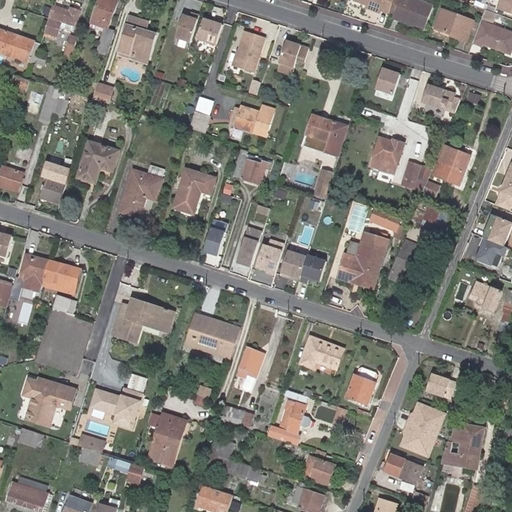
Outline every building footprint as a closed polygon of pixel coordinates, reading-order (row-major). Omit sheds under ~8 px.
[(103,0),(99,0),(92,24),(93,24),(92,28),(106,32),(102,43),(109,46),(114,30),(110,28),(118,2),(113,0),(109,0),(109,2),(103,0)] [(382,10),(389,13),(390,11),(394,0),(356,0),(367,5),(382,10)] [(394,18),(401,21),(402,18),(414,22),(413,25),(425,29),(433,6),(417,0),(394,0),(390,11),(395,13),(394,18)] [(511,15),(511,0),(501,0),(498,10),(511,15)] [(381,13),(382,10),(367,5),(367,7),(381,13)] [(495,8),(487,5),(485,10),(493,13),(495,8)] [(54,7),(46,34),(57,38),(61,27),(74,32),(76,26),(81,12),(72,9),(70,13),(54,7)] [(436,28),(453,35),(452,36),(467,41),(472,27),(476,28),(478,23),(474,22),(443,10),(436,28)] [(234,27),(237,15),(230,13),(226,25),(234,27)] [(191,44),(200,17),(191,14),(190,18),(183,16),(176,39),(191,44)] [(156,36),(145,32),(140,30),(142,22),(129,19),(117,55),(146,65),(156,36)] [(217,46),(223,26),(204,20),(198,40),(217,46)] [(511,33),(481,22),(473,43),(482,46),(483,44),(511,54),(511,51),(511,33)] [(0,53),(34,64),(40,45),(0,31),(0,53)] [(250,33),(239,68),(255,73),(266,38),(250,33)] [(70,60),(77,39),(69,37),(62,57),(70,60)] [(295,67),(298,59),(305,62),(309,48),(287,40),(280,63),(295,67)] [(109,46),(102,43),(99,52),(106,55),(109,46)] [(334,53),(319,49),(315,63),(329,68),(334,53)] [(48,54),(39,51),(36,62),(45,65),(48,54)] [(145,69),(146,65),(117,55),(116,59),(145,69)] [(402,74),(385,69),(379,89),(396,95),(402,74)] [(30,79),(14,74),(9,91),(24,96),(30,79)] [(61,89),(50,85),(39,119),(50,123),(54,112),(59,97),(61,89)] [(98,85),(93,99),(108,103),(113,89),(98,85)] [(453,97),(454,94),(428,85),(423,102),(455,112),(460,100),(453,97)] [(67,100),(59,97),(54,112),(62,114),(67,100)] [(199,103),(196,112),(208,116),(211,106),(199,103)] [(268,119),(268,117),(242,109),(242,111),(262,117),(268,119)] [(281,114),(270,111),(268,117),(268,119),(265,128),(260,126),(262,117),(242,111),(237,110),(233,122),(235,122),(234,127),(274,139),(281,114)] [(191,129),(205,134),(211,117),(208,116),(196,112),(191,129)] [(315,116),(305,148),(326,154),(336,123),(315,116)] [(268,119),(262,117),(260,126),(265,128),(268,119)] [(380,139),(369,172),(393,180),(405,144),(395,141),(394,143),(380,139)] [(95,167),(100,169),(112,172),(118,152),(89,143),(78,177),(90,181),(95,167)] [(323,176),(330,179),(340,146),(334,145),(329,161),(331,162),(327,174),(324,174),(323,176)] [(326,154),(305,148),(303,153),(324,160),(326,154)] [(446,148),(435,176),(458,184),(470,157),(446,148)] [(269,163),(246,155),(247,152),(240,151),(233,176),(241,179),(240,181),(258,186),(264,169),(267,170),(269,163)] [(410,162),(402,185),(413,188),(421,166),(410,162)] [(135,170),(122,211),(140,216),(146,196),(156,199),(163,178),(161,178),(164,169),(151,165),(148,174),(135,170)] [(95,182),(100,169),(95,167),(90,181),(95,182)] [(23,175),(1,168),(0,172),(0,186),(18,192),(23,175)] [(211,193),(216,178),(187,168),(175,207),(195,213),(202,190),(211,193)] [(327,191),(330,179),(323,176),(319,189),(327,191)] [(60,205),(66,186),(46,179),(40,199),(60,205)] [(228,183),(224,200),(230,201),(235,185),(228,183)] [(432,203),(435,196),(432,195),(436,186),(428,183),(421,199),(432,203)] [(325,198),(327,191),(319,189),(317,196),(325,198)] [(421,203),(418,210),(425,213),(428,206),(421,203)] [(425,213),(423,219),(435,224),(440,211),(428,206),(425,213)] [(402,220),(374,209),(370,220),(397,231),(399,226),(402,220)] [(425,213),(418,210),(411,226),(416,227),(419,228),(423,219),(425,213)] [(511,219),(496,213),(477,258),(502,268),(511,245),(511,219)] [(220,225),(211,250),(224,255),(234,230),(220,225)] [(405,228),(399,226),(397,231),(395,236),(401,238),(405,228)] [(13,237),(0,233),(0,254),(7,257),(13,237)] [(363,245),(358,242),(348,274),(361,278),(360,281),(374,285),(387,241),(366,234),(363,245)] [(29,236),(25,250),(30,251),(34,237),(29,236)] [(269,271),(268,273),(275,276),(285,245),(270,240),(268,247),(264,246),(257,268),(269,271)] [(348,274),(358,242),(353,240),(351,245),(349,244),(340,271),(348,274)] [(391,276),(401,281),(415,245),(405,241),(391,276)] [(300,281),(308,257),(288,251),(281,275),(300,281)] [(43,284),(50,261),(26,255),(19,278),(25,280),(23,286),(41,291),(43,285),(43,284)] [(308,255),(300,281),(307,283),(309,277),(320,281),(326,261),(308,255)] [(80,269),(50,261),(43,284),(73,293),(80,269)] [(511,269),(503,266),(500,281),(511,284),(511,269)] [(346,280),(348,274),(340,271),(338,278),(346,280)] [(361,278),(348,274),(346,280),(373,288),(374,285),(360,281),(361,278)] [(0,299),(0,298),(7,300),(11,285),(0,281),(0,299)] [(494,311),(501,292),(476,282),(470,298),(485,305),(484,308),(494,311)] [(66,312),(67,313),(70,299),(58,295),(54,308),(66,312)] [(14,300),(12,321),(29,323),(31,301),(14,300)] [(123,305),(113,336),(134,343),(139,325),(160,331),(166,310),(145,304),(143,307),(133,303),(132,307),(123,305)] [(510,324),(511,317),(511,316),(511,311),(506,309),(502,321),(499,329),(507,331),(510,324)] [(166,310),(160,331),(165,333),(172,312),(166,310)] [(207,330),(210,320),(197,316),(193,326),(207,330)] [(193,346),(230,358),(240,329),(210,320),(207,330),(193,326),(190,336),(195,337),(193,346)] [(187,344),(193,346),(195,337),(190,336),(187,344)] [(343,348),(310,337),(301,363),(313,368),(315,360),(337,368),(343,348)] [(257,378),(262,362),(255,359),(258,352),(248,349),(239,375),(243,376),(245,371),(250,373),(249,375),(257,378)] [(255,359),(262,362),(265,355),(258,352),(255,359)] [(33,360),(32,355),(6,360),(7,365),(33,360)] [(359,369),(356,375),(364,378),(376,383),(378,377),(377,374),(361,368),(359,369)] [(356,375),(347,398),(366,406),(376,383),(364,378),(356,375)] [(427,391),(451,399),(456,382),(432,375),(427,391)] [(57,395),(59,389),(35,383),(34,388),(57,395)] [(75,394),(59,389),(57,395),(34,388),(26,386),(23,397),(33,401),(26,422),(49,430),(55,408),(70,412),(75,394)] [(122,397),(96,389),(90,409),(115,416),(113,425),(134,431),(145,394),(125,388),(122,397)] [(296,393),(282,389),(282,392),(295,397),(296,393)] [(511,393),(502,390),(497,406),(510,410),(511,404),(511,393)] [(292,402),(288,400),(279,429),(283,431),(292,402)] [(283,431),(279,429),(270,427),(266,437),(269,438),(296,446),(298,439),(296,438),(297,436),(300,426),(306,428),(311,426),(312,422),(310,418),(303,416),(307,407),(292,402),(283,431)] [(432,445),(443,448),(445,441),(436,438),(444,414),(417,404),(402,446),(428,456),(432,445)] [(246,412),(225,405),(221,417),(243,424),(246,412)] [(340,406),(336,422),(344,423),(348,408),(340,406)] [(177,434),(181,421),(179,420),(160,414),(159,418),(156,425),(155,427),(155,428),(158,429),(149,457),(170,463),(179,434),(177,434)] [(156,425),(159,418),(153,416),(150,425),(155,427),(156,425)] [(442,457),(472,467),(485,428),(466,422),(464,426),(457,423),(454,434),(450,432),(442,457)] [(41,448),(46,434),(26,427),(21,440),(41,448)] [(245,432),(233,428),(231,435),(243,438),(245,432)] [(511,445),(511,443),(511,429),(507,428),(502,442),(511,445)] [(82,437),(79,447),(83,448),(101,454),(104,444),(82,437)] [(209,454),(230,460),(234,445),(214,439),(209,454)] [(230,460),(209,454),(207,459),(219,462),(217,469),(226,472),(229,460),(230,460)] [(328,484),(334,466),(311,458),(307,472),(311,474),(310,477),(328,484)] [(261,470),(238,463),(229,460),(226,472),(264,484),(266,476),(264,475),(265,471),(261,470)] [(399,478),(416,484),(421,468),(405,462),(399,478)] [(142,467),(134,465),(131,464),(127,479),(137,481),(142,467)] [(309,511),(318,511),(325,490),(299,482),(291,506),(309,511)] [(48,494),(13,484),(8,502),(38,511),(47,511),(49,506),(45,505),(48,494)] [(196,507),(202,486),(197,485),(190,505),(196,507)] [(213,511),(226,511),(232,496),(202,486),(196,507),(213,511)] [(475,511),(483,490),(475,487),(467,511),(475,511)] [(412,501),(426,507),(429,498),(416,493),(412,501)] [(494,496),(487,494),(482,507),(489,510),(494,496)] [(396,511),(399,505),(381,500),(376,511),(396,511)] [(409,508),(419,511),(424,511),(426,507),(412,501),(409,508)] [(90,511),(91,510),(71,502),(66,511),(90,511)] [(118,511),(120,506),(101,502),(98,511),(118,511)]
